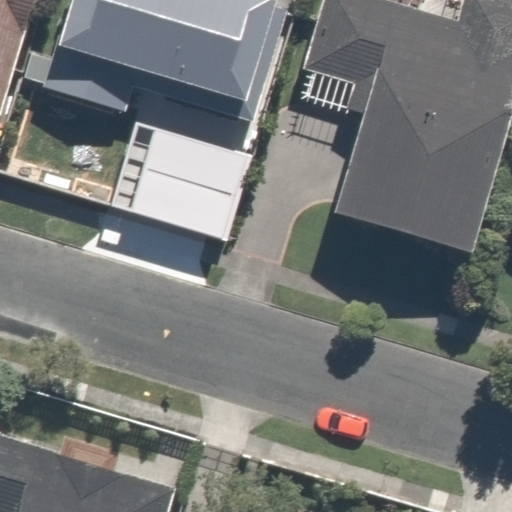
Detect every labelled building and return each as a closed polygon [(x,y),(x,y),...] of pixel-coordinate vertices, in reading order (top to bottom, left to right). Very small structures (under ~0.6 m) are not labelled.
[(0,0),(0,124),(19,130),(54,0),(0,0)] [(79,0),(63,60),(274,118),(303,12),(259,0),(79,0)] [(481,0),(475,28),(355,0),(331,0),(307,107),(370,121),(345,230),(491,264),(511,173),(511,1),(505,0),(481,0)] [(188,511),(0,452),(0,511),(188,511)] [(258,511),(214,498),(209,511),(258,511)]
